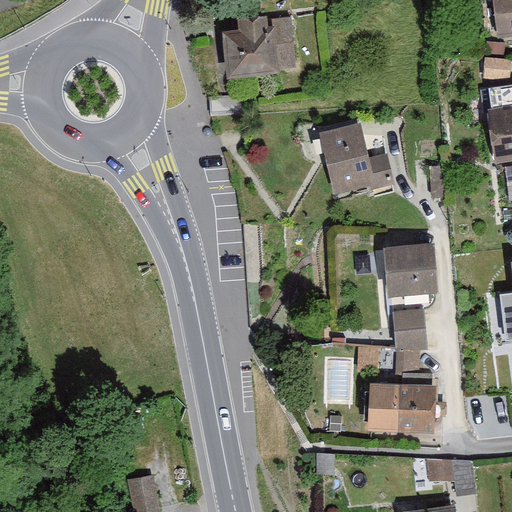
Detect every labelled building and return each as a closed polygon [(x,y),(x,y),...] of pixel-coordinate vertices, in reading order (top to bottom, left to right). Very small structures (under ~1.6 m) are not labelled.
[(511,0),(494,0),(500,42),(511,40),(511,0)] [(229,32),(233,79),(299,73),(295,26),(274,28),(274,19),(243,22),(244,31),(229,32)] [(510,62),(488,60),(486,82),(509,84),(510,62)] [(511,89),(490,92),(499,163),(511,160),(511,89)] [(360,122),(320,132),(337,196),(370,188),(372,194),(390,190),(382,157),(370,160),(360,122)] [(437,245),(390,249),(394,294),(441,290),(437,245)] [(425,310),(394,314),(398,349),(429,346),(425,310)] [(360,366),(377,367),(378,343),(361,343),(360,366)] [(439,384),(375,382),(373,430),(437,433),(439,384)] [(457,482),(457,495),(478,495),(476,463),(428,461),(428,483),(457,482)] [(157,511),(152,478),(129,481),(133,511),(157,511)]
